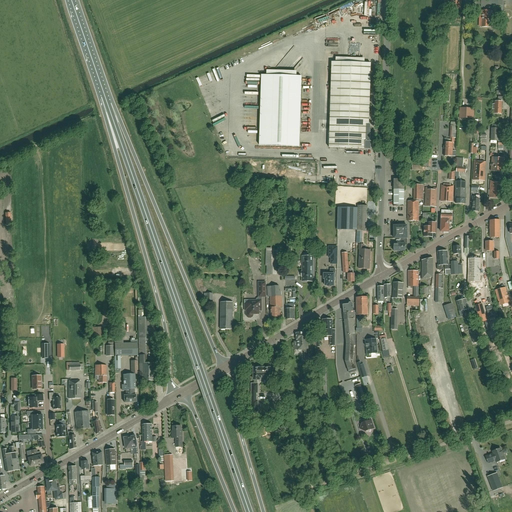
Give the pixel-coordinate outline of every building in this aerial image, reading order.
[(451,0),(451,9),(460,9),(460,0),(451,0)] [(494,18),(491,18),(490,18),(490,14),(493,14),(493,11),(481,11),(481,18),(481,22),(481,27),(494,27),(494,18)] [(259,50),(247,56),(248,60),(261,54),(259,50)] [(329,147),(368,149),(369,147),(370,145),(371,145),(371,125),(369,123),(371,63),(332,62),(329,147)] [(259,145),(300,146),(302,76),(261,75),(259,145)] [(306,106),(313,99),(310,97),(304,103),(306,106)] [(495,101),(495,104),(493,104),(492,109),(494,109),(494,114),(501,114),(502,102),(495,101)] [(311,117),(309,113),(313,111),(311,106),(303,110),(307,118),(311,117)] [(474,108),(460,107),(459,118),(474,119),(474,108)] [(306,131),(313,127),(309,118),(306,120),(308,123),(303,126),(306,131)] [(449,138),(450,138),(450,143),(444,143),(444,146),(443,146),(443,149),(444,149),(444,156),(452,156),(455,156),(455,151),(452,151),(453,143),(454,138),(456,138),(456,130),(455,130),(455,126),(455,124),(453,124),(453,126),(450,126),(449,138)] [(412,171),(422,171),(423,158),(413,157),(412,161),(412,171)] [(463,167),(463,162),(456,161),(455,171),(455,172),(460,172),(466,173),(466,167),(463,167)] [(455,203),(460,204),(465,204),(465,199),(466,199),(466,194),(465,194),(466,182),(461,182),(460,182),(460,177),(456,177),(456,181),(455,199),(455,203)] [(404,179),(394,179),(394,206),(404,207),(404,179)] [(489,195),(489,198),(496,198),(502,198),(503,182),(503,181),(500,181),(494,181),(490,181),(490,190),(489,195)] [(444,184),(444,185),(441,185),(440,201),(452,201),(453,186),(450,186),(450,184),(444,184)] [(419,200),(423,200),(424,185),(414,185),(414,200),(414,201),(408,201),(407,221),(418,221),(419,201),(419,200)] [(367,232),(367,206),(357,205),(357,231),(358,231),(357,239),(362,239),(362,231),(367,232)] [(355,229),(356,209),(340,209),(339,229),(355,229)] [(452,211),(441,210),(441,232),(449,232),(449,223),(451,223),(451,222),(452,222),(452,220),(452,219),(451,219),(452,211)] [(490,220),(490,231),(489,238),(499,237),(500,220),(490,220)] [(432,233),(435,233),(435,223),(429,223),(429,227),(424,227),(424,237),(432,237),(432,233)] [(399,239),(407,238),(406,226),(395,226),(396,239),(399,239)] [(394,251),(400,251),(405,251),(405,245),(407,245),(407,238),(399,239),(399,240),(397,240),(396,240),(396,243),(394,243),(394,251)] [(490,241),(486,241),(485,241),(485,251),(493,251),(493,250),(494,250),(494,241),(490,241)] [(371,250),(364,250),(364,245),(360,244),(359,249),(360,249),(359,268),(370,269),(371,250)] [(337,265),(337,248),(337,246),(328,246),(328,258),(330,258),(330,264),(337,265)] [(342,253),(343,268),(343,272),(348,272),(348,282),(354,281),(354,274),(351,274),(351,269),(349,269),(347,253),(342,253)] [(312,274),(312,266),(313,257),(303,257),(302,263),(302,272),(302,277),(302,281),(305,281),(310,281),(312,281),(312,274)] [(422,260),(422,279),(433,277),(433,257),(422,260)] [(474,281),(479,281),(479,269),(479,259),(475,258),(470,258),(470,264),(468,264),(468,267),(469,267),(469,281),(474,281)] [(457,262),(451,262),(452,269),(451,269),(451,274),(457,274),(457,269),(462,269),(462,265),(457,265),(457,262)] [(334,279),(335,279),(335,269),(330,269),(330,274),(324,274),(324,279),(325,279),(325,286),(327,286),(328,286),(329,287),(330,287),(331,287),(332,286),(334,286),(334,279)] [(413,291),(413,297),(407,296),(407,301),(407,306),(419,306),(419,304),(419,294),(419,291),(418,291),(418,271),(408,271),(408,286),(414,286),(414,291),(413,291)] [(393,298),(402,298),(403,283),(394,283),(393,298)] [(271,317),(276,317),(274,286),(267,287),(268,297),(270,297),(271,317)] [(281,291),(279,291),(279,286),(274,286),(276,317),(280,317),(280,313),(281,313),(281,310),(280,310),(280,307),(282,307),(282,296),(281,296),(281,291)] [(285,288),(285,292),(291,292),(291,298),(296,298),(295,292),(295,288),(285,288)] [(500,305),(510,302),(505,288),(495,290),(500,305)] [(368,297),(362,297),(356,297),(356,315),(362,315),(368,315),(368,297)] [(467,304),(466,299),(457,301),(460,311),(464,310),(466,315),(470,314),(468,309),(468,307),(469,307),(468,303),(467,304)] [(262,311),(261,300),(245,301),(245,311),(246,311),(246,315),(247,317),(249,318),(251,318),(252,317),(253,315),(253,314),(259,314),(259,311),(262,311)] [(220,329),(226,329),(233,329),(233,302),(227,302),(221,302),(220,329)] [(349,304),(343,305),(346,343),(345,361),(349,373),(356,371),(353,361),(354,346),(356,345),(356,333),(355,333),(354,318),(354,317),(355,317),(355,311),(353,311),(352,303),(352,304),(352,302),(349,303),(349,304)] [(286,319),(294,319),(294,304),(290,304),(290,309),(286,309),(286,319)] [(140,310),(138,310),(138,311),(139,339),(140,373),(142,373),(142,381),(154,381),(153,360),(148,360),(147,352),(153,352),(153,338),(149,338),(149,318),(143,318),(143,310),(145,310),(145,307),(140,307),(140,310)] [(332,319),(322,319),(323,336),(330,336),(330,345),(335,345),(335,331),(332,331),(332,319)] [(91,338),(102,338),(101,327),(90,328),(91,338)] [(470,329),(473,343),(480,341),(477,327),(470,329)] [(308,332),(296,333),(296,340),(297,340),(297,350),(302,350),(302,351),(304,351),(305,360),(309,360),(308,332)] [(137,343),(123,343),(123,333),(114,334),(115,344),(115,356),(114,356),(115,359),(120,359),(120,356),(138,356),(137,343)] [(380,336),(383,351),(388,350),(386,338),(386,335),(380,336)] [(366,344),(366,347),(367,346),(368,354),(371,354),(377,353),(376,339),(367,340),(367,344),(366,344)] [(42,344),(42,356),(42,359),(50,359),(50,356),(50,344),(42,344)] [(361,361),(357,362),(361,378),(367,376),(363,364),(362,364),(361,361)] [(69,371),(80,370),(84,370),(83,364),(80,364),(79,362),(66,363),(67,371),(69,371)] [(95,365),(95,376),(99,376),(98,383),(106,383),(106,376),(106,365),(95,365)] [(271,367),(253,367),(253,381),(254,381),(254,383),(251,383),(251,412),(258,412),(258,401),(257,401),(257,394),(258,394),(258,383),(257,383),(257,381),(271,381),(271,367)] [(135,388),(135,374),(132,374),(123,375),(124,385),(122,385),(122,390),(124,390),(125,390),(126,392),(134,391),(133,389),(135,389),(135,388)] [(361,384),(355,386),(360,401),(366,399),(361,384)] [(126,396),(124,396),(125,402),(129,402),(133,402),(137,401),(136,395),(135,395),(135,389),(133,389),(134,391),(126,392),(126,396)] [(54,393),(49,393),(49,401),(53,401),(53,410),(61,409),(60,397),(54,398),(54,393)] [(35,398),(28,398),(29,408),(37,408),(37,401),(43,401),(43,395),(35,395),(35,398)] [(77,429),(90,428),(88,411),(75,412),(77,429)] [(30,416),(31,423),(42,422),(42,420),(43,420),(43,416),(42,416),(42,415),(35,415),(35,412),(27,412),(27,416),(30,416)] [(365,431),(374,428),(371,420),(363,423),(362,424),(361,425),(361,426),(360,428),(365,431)] [(101,427),(100,421),(94,422),(96,434),(103,433),(102,427),(101,427)] [(42,425),(42,422),(31,423),(31,430),(27,430),(28,434),(35,434),(35,430),(42,430),(42,429),(43,429),(43,425),(42,425)] [(152,424),(143,425),(143,428),(144,428),(144,430),(148,429),(148,436),(149,436),(149,442),(152,442),(152,424)] [(57,426),(57,437),(65,437),(65,426),(57,426)] [(181,426),(173,426),(173,433),(172,433),(172,438),(176,438),(177,442),(176,442),(176,447),(182,447),(182,433),(181,433),(181,426)] [(68,432),(67,432),(67,436),(69,436),(70,449),(76,448),(75,435),(73,436),(73,431),(68,432)] [(133,448),(131,436),(124,438),(125,443),(124,443),(124,445),(124,446),(125,446),(126,446),(127,453),(131,452),(130,448),(133,448)] [(10,454),(13,471),(20,470),(17,453),(15,453),(14,447),(10,447),(11,454),(10,454)] [(492,454),(485,456),(488,463),(496,460),(497,463),(505,460),(503,454),(502,454),(500,448),(497,449),(496,449),(493,450),(493,451),(492,451),(493,454),(492,455),(492,454)] [(13,471),(10,454),(7,454),(7,449),(3,450),(6,472),(13,471)] [(37,449),(33,450),(37,465),(44,463),(42,455),(41,455),(40,452),(37,452),(37,449)] [(115,449),(110,450),(105,450),(107,465),(116,465),(115,449)] [(37,465),(33,450),(27,452),(30,466),(37,465)] [(94,466),(98,466),(103,465),(102,452),(92,453),(94,466)] [(88,461),(82,461),(82,469),(85,469),(85,476),(92,476),(91,472),(90,472),(89,465),(88,465),(88,461)] [(177,479),(185,477),(183,467),(175,468),(177,479)] [(502,487),(497,473),(487,477),(493,491),(502,487)] [(52,480),(51,480),(53,491),(55,490),(56,499),(63,498),(62,493),(60,493),(59,486),(57,486),(56,479),(55,479),(54,479),(53,479),(52,480)] [(104,504),(117,504),(117,489),(104,489),(104,504)] [(70,503),(69,511),(78,511),(78,502),(74,502),(74,498),(70,498),(70,503)]
